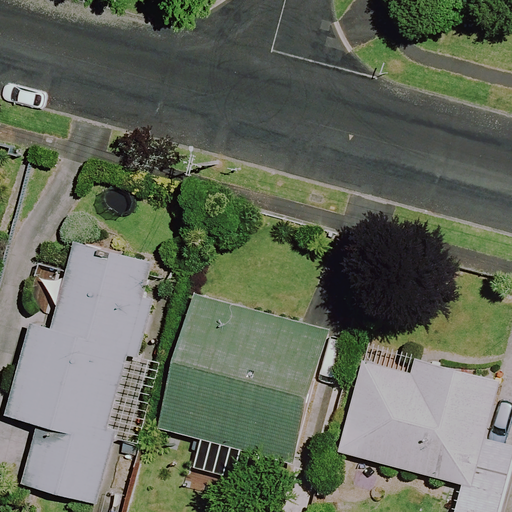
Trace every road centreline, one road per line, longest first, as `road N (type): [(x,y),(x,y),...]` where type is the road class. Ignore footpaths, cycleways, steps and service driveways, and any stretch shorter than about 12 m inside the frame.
road 1 (residential): [(261,102),(0,31)]
road 2 (residential): [(511,170),(261,102)]
